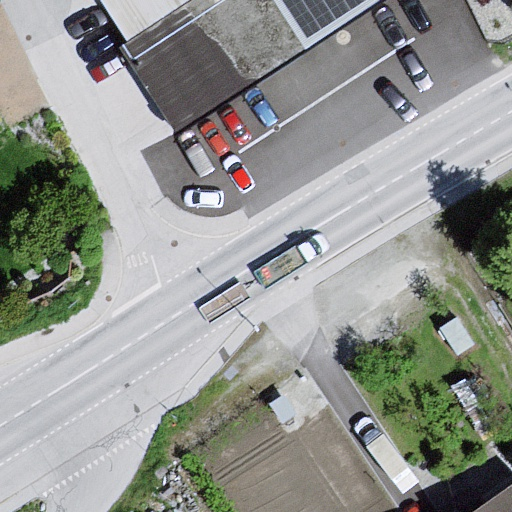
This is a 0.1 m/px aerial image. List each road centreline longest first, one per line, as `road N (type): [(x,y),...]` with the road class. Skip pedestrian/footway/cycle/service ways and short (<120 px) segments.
road 1 (tertiary): [(180,313),(511,111)]
road 2 (residential): [(22,0),(180,313)]
road 3 (residential): [(74,511),(98,490),(105,464),(66,385)]
road 4 (tertiary): [(66,385),(180,313)]
